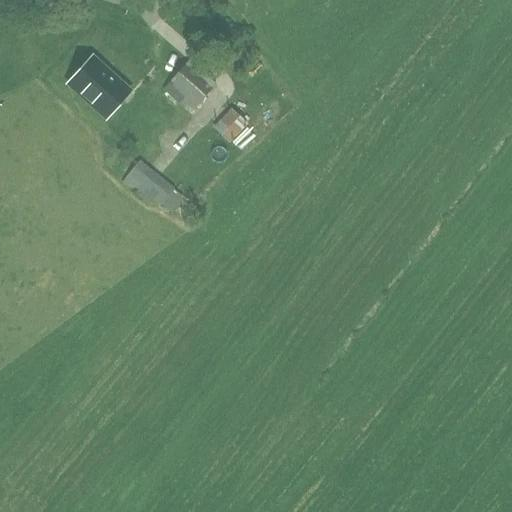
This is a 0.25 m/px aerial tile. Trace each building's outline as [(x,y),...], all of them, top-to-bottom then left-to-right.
[(231,62),(241,50),(231,41),(221,53),(231,62)] [(93,57),(68,84),(106,118),(131,92),(93,57)] [(166,91),(163,95),(176,106),(178,102),(190,113),(216,85),(189,61),(163,89),(166,91)] [(141,141),(171,109),(147,87),(117,120),(141,141)] [(234,114),(223,128),(234,137),(246,123),(234,114)] [(154,176),(143,192),(158,202),(169,186),(154,176)]
